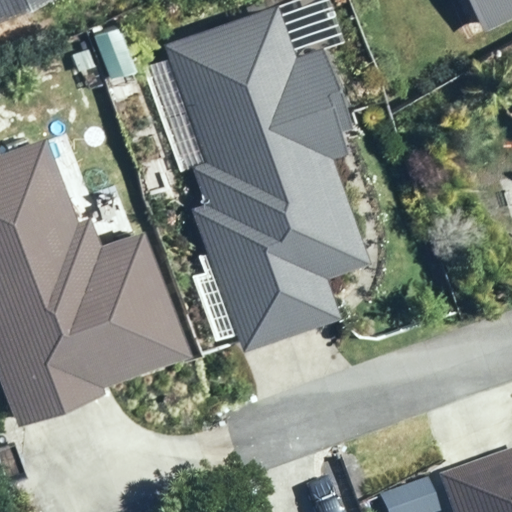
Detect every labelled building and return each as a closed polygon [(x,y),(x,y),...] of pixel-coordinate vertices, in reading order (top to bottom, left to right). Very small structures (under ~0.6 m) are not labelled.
[(0,0),(0,19),(39,0),(0,0)] [(511,0),(474,0),(486,24),(511,10),(511,0)] [(208,160),(195,166),(209,204),(193,210),(246,352),(343,316),(329,280),(375,263),(336,159),(352,153),(344,133),(354,129),(324,48),(298,58),(278,5),(166,47),(208,160)] [(0,371),(20,425),(106,392),(104,386),(190,354),(144,231),(101,247),(90,218),(79,222),(47,138),(31,145),(29,139),(9,146),(11,151),(0,155),(0,154),(0,371)] [(511,511),(511,447),(438,474),(451,511),(511,511)]
